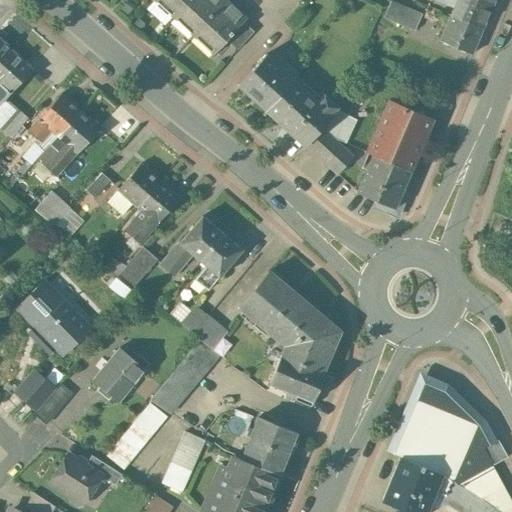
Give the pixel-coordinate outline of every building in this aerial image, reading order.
[(162,0),(177,13),(188,0),(162,0)] [(188,0),(177,13),(196,32),(225,0),(188,0)] [(226,0),(225,0),(196,32),(217,50),(227,40),(244,22),(246,18),(226,0)] [(492,8),(473,0),(456,0),(450,15),(483,29),(492,8)] [(420,13),(390,1),(383,17),(413,30),(420,13)] [(300,3),(284,20),(293,29),(309,12),(300,3)] [(483,29),(450,15),(440,39),(473,53),(483,29)] [(244,22),(227,40),(237,49),(254,31),(244,22)] [(0,39),(0,64),(12,51),(0,39)] [(0,102),(31,68),(12,51),(0,64),(0,102)] [(268,63),(262,58),(238,84),(266,110),(289,83),(279,72),(282,69),(271,59),(268,63)] [(289,83),(266,110),(306,146),(322,128),(332,116),(336,109),(296,75),(289,83)] [(62,94),(39,120),(30,131),(41,142),(51,131),(57,136),(80,111),(62,94)] [(432,120),(388,101),(366,152),(373,155),(410,171),(432,120)] [(18,109),(0,130),(10,139),(28,118),(18,109)] [(356,120),(336,109),(332,116),(322,128),(335,140),(335,139),(346,143),(356,120)] [(60,146),(43,165),(61,181),(70,172),(64,167),(100,128),(80,111),(57,136),(63,142),(60,146)] [(335,140),(322,128),(306,146),(328,166),(344,148),(335,140)] [(44,151),(37,159),(43,165),(60,146),(54,140),(44,151)] [(38,146),(29,157),(35,162),(37,159),(44,151),(38,146)] [(410,171),(373,155),(356,193),(378,202),(377,206),(396,214),(405,192),(402,190),(410,171)] [(141,163),(117,191),(136,208),(160,180),(141,163)] [(102,172),(86,189),(95,197),(111,180),(102,172)] [(160,180),(136,208),(141,212),(127,228),(142,241),(180,197),(160,180)] [(90,217),(57,188),(41,206),(75,235),(90,217)] [(222,233),(202,217),(180,244),(192,254),(199,260),(222,233)] [(117,230),(111,237),(117,244),(124,237),(117,230)] [(242,250),(222,233),(199,260),(206,266),(220,277),(242,250)] [(180,244),(162,265),(175,275),(192,254),(180,244)] [(158,259),(143,247),(119,274),(134,287),(158,259)] [(220,277),(206,266),(197,278),(210,289),(220,277)] [(272,338),(304,302),(268,272),(237,309),(272,338)] [(118,276),(111,284),(125,295),(131,287),(118,276)] [(178,285),(169,278),(160,287),(169,295),(178,285)] [(91,326),(45,279),(16,308),(62,355),(91,326)] [(304,302),(272,338),(282,346),(278,354),(281,355),(294,360),(299,348),(314,355),(309,367),(324,374),(341,332),(304,302)] [(196,306),(180,324),(192,334),(207,315),(196,306)] [(207,315),(192,334),(200,340),(212,349),(226,331),(207,315)] [(200,340),(150,400),(170,414),(218,354),(212,349),(200,340)] [(146,370),(119,348),(92,379),(119,402),(146,370)] [(314,355),(299,348),(294,360),(281,355),(269,383),(297,395),(296,399),(311,406),(313,401),(317,401),(320,393),(317,390),(319,385),(323,385),(327,378),(324,374),(309,367),(314,355)] [(55,388),(33,370),(14,392),(36,411),(55,388)] [(403,422),(490,458),(485,448),(492,444),(480,423),(444,388),(422,378),(403,422)] [(60,383),(34,414),(46,424),(72,394),(60,383)] [(150,402),(106,456),(123,469),(167,416),(150,402)] [(295,432),(258,417),(241,458),(278,474),(295,432)] [(490,458),(403,422),(390,452),(401,456),(438,471),(441,474),(450,479),(493,506),(502,511),(511,511),(511,503),(492,465),(494,465),(490,458)] [(185,431),(161,483),(181,492),(205,440),(185,431)] [(85,465),(68,454),(50,482),(69,494),(71,501),(77,505),(84,504),(101,477),(102,476),(85,465)] [(122,475),(91,455),(85,465),(102,476),(101,477),(115,486),(122,475)] [(241,458),(234,455),(229,467),(222,464),(202,511),(262,511),(278,474),(241,458)] [(438,471),(401,456),(383,502),(408,511),(425,511),(429,504),(434,491),(441,474),(438,471)] [(450,479),(441,474),(434,491),(444,495),(450,479)] [(489,511),(493,506),(450,479),(444,495),(441,501),(444,502),(458,511),(489,511)] [(51,511),(55,506),(33,491),(25,507),(34,511),(51,511)] [(444,495),(434,491),(429,504),(441,509),(444,502),(441,501),(444,495)] [(169,511),(173,507),(154,495),(143,511),(169,511)]
